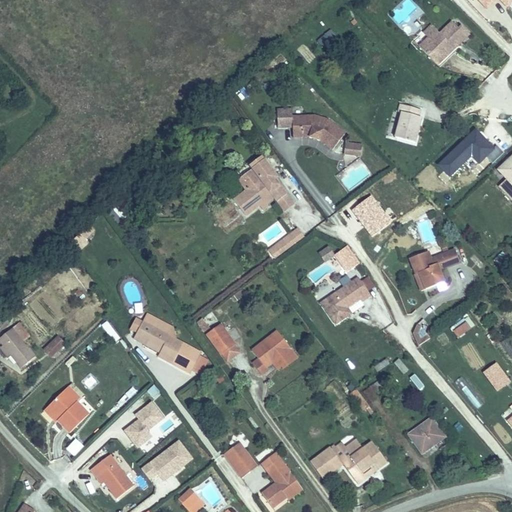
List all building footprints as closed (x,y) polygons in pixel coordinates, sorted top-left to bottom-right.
[(511,0),(476,0),(485,9),(493,0),(498,0),(506,7),(511,1),(511,0)] [(427,38),(417,48),(433,64),(464,35),(452,23),(451,24),(449,23),(438,33),(435,30),(427,38)] [(435,30),(429,24),(420,32),(427,38),(435,30)] [(329,50),(337,35),(326,29),(318,44),(329,50)] [(398,108),(395,114),(399,116),(391,136),(409,144),(418,122),(414,121),(416,115),(398,108)] [(310,118),(287,120),(288,129),(296,128),(297,138),(307,138),(311,138),(314,138),(318,140),(322,142),(334,149),(344,132),(324,121),(320,119),(315,118),(310,118)] [(485,157),(491,163),(501,153),(475,126),(435,163),(448,177),(471,156),(478,163),(485,157)] [(297,138),(296,128),(288,129),(289,140),(297,138)] [(363,155),(364,146),(347,144),(345,153),(363,155)] [(471,170),(477,163),(471,158),(465,165),(471,170)] [(511,163),(510,161),(492,178),(511,199),(511,204),(509,207),(511,210),(511,163)] [(271,173),(268,169),(256,178),(259,182),(271,173)] [(260,184),(248,193),(253,201),(239,212),(250,228),(265,217),(269,214),(277,208),(282,215),(292,208),(282,194),(285,192),(271,173),(259,182),(260,184)] [(299,217),(292,208),(282,215),(288,224),(299,217)] [(265,233),(272,243),(287,233),(280,223),(265,233)] [(78,250),(87,243),(84,238),(93,231),(89,225),(70,239),(78,250)] [(290,250),(286,245),(296,237),(293,234),(269,253),(272,257),(277,254),(280,258),(290,250)] [(300,242),(296,237),(286,245),(290,250),(300,242)] [(327,245),(316,252),(324,262),(334,254),(327,245)] [(424,255),(407,263),(413,277),(417,278),(424,293),(442,285),(437,274),(455,265),(449,252),(439,257),(441,262),(430,267),(424,255)] [(280,258),(277,254),(272,257),(276,262),(280,258)] [(424,293),(417,278),(413,277),(411,281),(417,296),(424,293)] [(370,299),(357,281),(322,307),(337,327),(347,320),(343,315),(348,311),(360,302),(362,305),(370,299)] [(360,302),(348,311),(351,317),(352,317),(364,308),(362,305),(360,302)] [(348,311),(343,315),(347,320),(351,317),(348,311)] [(209,316),(198,325),(222,356),(236,346),(222,328),(214,335),(206,323),(211,319),(209,316)] [(413,330),(416,346),(427,339),(424,333),(420,334),(418,329),(420,325),(418,323),(413,330)] [(463,323),(450,332),(455,338),(468,330),(463,323)] [(68,325),(54,337),(61,344),(74,332),(68,325)] [(163,353),(162,356),(161,358),(173,365),(183,347),(145,326),(138,340),(163,353)] [(274,333),(249,353),(255,362),(250,367),(259,378),(264,374),(262,371),(288,351),(274,333)] [(9,334),(0,341),(0,349),(7,359),(18,371),(31,360),(9,334)] [(507,336),(500,342),(504,348),(511,342),(507,336)] [(137,343),(162,356),(163,353),(138,340),(137,343)] [(377,372),(389,363),(385,358),(373,366),(377,372)] [(398,358),(393,362),(402,374),(408,369),(398,358)] [(495,361),(481,372),(496,391),(510,380),(495,361)] [(415,373),(409,376),(416,390),(423,386),(415,373)] [(461,377),(454,383),(476,409),(483,403),(461,377)] [(357,395),(345,378),(339,382),(351,399),(355,397),(357,395)] [(376,381),(361,390),(368,400),(377,394),(374,390),(380,386),(376,381)] [(60,395),(69,407),(72,405),(62,393),(60,395)] [(60,395),(43,409),(52,421),(64,437),(81,422),(69,407),(60,395)] [(357,395),(355,397),(361,405),(364,403),(357,395)] [(137,449),(152,435),(148,431),(164,416),(147,397),(115,425),(137,449)] [(39,412),(48,424),(52,421),(43,409),(39,412)] [(427,413),(403,432),(413,445),(421,439),(425,445),(441,432),(427,413)] [(73,456),(83,446),(74,437),(64,448),(73,456)] [(148,480),(156,474),(162,482),(193,458),(177,438),(139,468),(148,480)] [(333,450),(321,459),(332,475),(342,468),(355,486),(370,476),(367,472),(372,468),(377,475),(386,468),(372,447),(363,453),(357,444),(346,452),(343,447),(334,453),(333,450)] [(241,446),(237,448),(254,473),(259,470),(241,446)] [(237,448),(226,456),(244,481),(254,473),(237,448)] [(98,484),(110,499),(128,485),(105,455),(84,471),(95,486),(98,484)] [(304,493),(292,477),(277,457),(264,467),(273,479),(271,481),(277,488),(265,497),(275,510),(289,500),(291,502),(304,493)] [(324,482),(332,475),(321,459),(312,465),(324,482)] [(273,479),(264,467),(262,468),(271,481),(273,479)] [(370,476),(372,479),(377,475),(372,468),(367,472),(370,476)] [(355,486),(357,489),(372,479),(370,476),(355,486)] [(176,499),(183,506),(195,495),(188,488),(176,499)] [(183,506),(187,511),(194,511),(202,504),(195,495),(183,506)]
